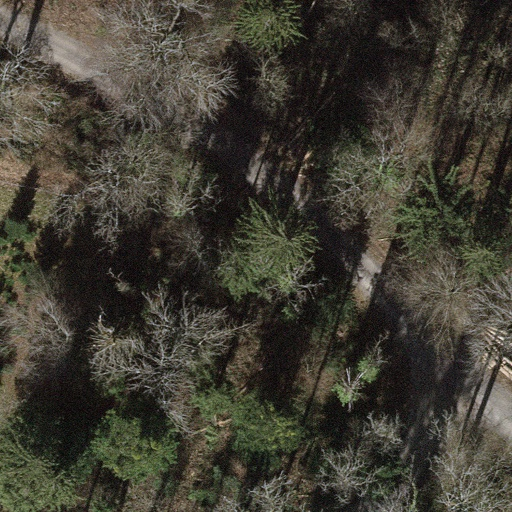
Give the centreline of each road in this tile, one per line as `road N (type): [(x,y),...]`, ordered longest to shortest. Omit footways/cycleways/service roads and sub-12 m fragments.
road 1 (track): [(0,17),(106,71),(329,230),(452,370),(511,419)]
road 2 (track): [(387,511),(452,370)]
